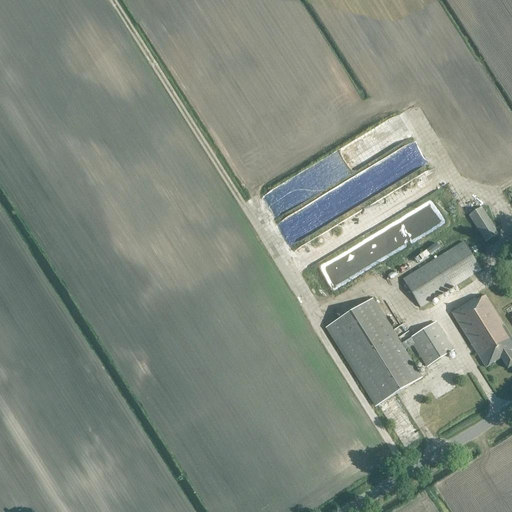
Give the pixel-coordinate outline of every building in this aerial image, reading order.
[(419,188),(396,150),(383,158),(406,196),(419,188)] [(457,178),(461,188),(469,185),(465,175),(457,178)] [(444,225),(434,206),(419,213),(429,232),(444,225)] [(469,216),(485,243),(498,234),(482,208),(469,216)] [(420,241),(424,249),(449,236),(444,228),(420,241)] [(313,230),(303,233),(308,251),(318,248),(313,230)] [(402,280),(420,308),(481,271),(463,242),(402,280)] [(470,249),(477,264),(487,259),(480,245),(470,249)] [(507,370),(511,366),(511,354),(511,352),(511,351),(511,339),(487,297),(477,302),(475,300),(452,313),(486,368),(500,359),(507,370)] [(377,406),(422,379),(405,351),(413,346),(427,367),(453,351),(436,323),(401,345),(372,300),(328,328),(377,406)] [(389,324),(394,322),(387,306),(382,308),(389,324)]
